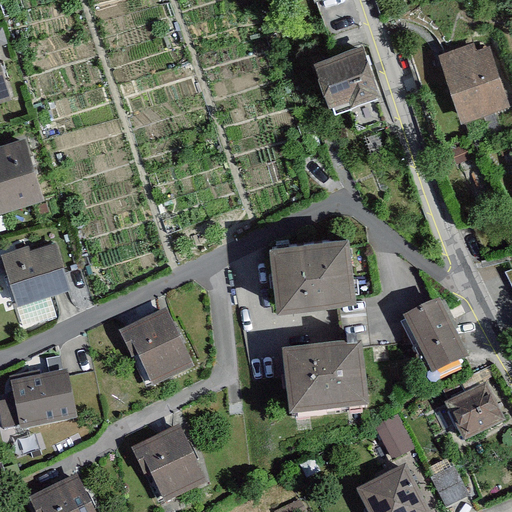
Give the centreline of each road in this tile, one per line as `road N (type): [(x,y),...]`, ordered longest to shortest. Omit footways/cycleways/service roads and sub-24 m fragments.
road 1 (residential): [(472,292),(437,275),(361,211),(329,204),(0,356)]
road 2 (residential): [(472,292),(371,0)]
